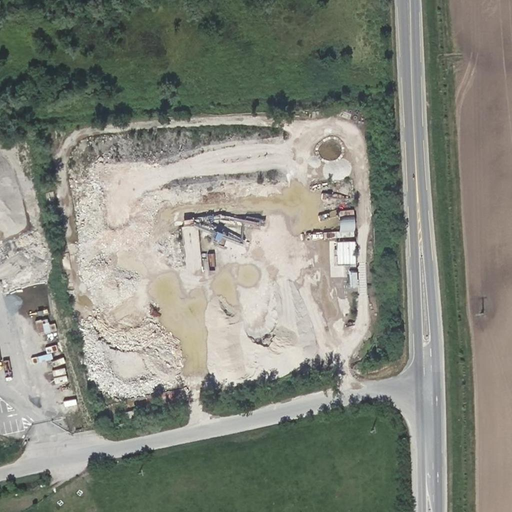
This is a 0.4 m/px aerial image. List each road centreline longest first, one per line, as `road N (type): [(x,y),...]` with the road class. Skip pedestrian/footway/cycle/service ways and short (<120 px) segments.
road 1 (unclassified): [(429,393),(359,397),(0,475)]
road 2 (tertiary): [(429,393),(411,0)]
road 3 (unknown): [(286,141),(332,130),(351,154),(357,296),(354,321),(336,347)]
road 4 (unknown): [(286,141),(286,235),(301,303),(336,347)]
road 5 (unknown): [(103,181),(286,141)]
